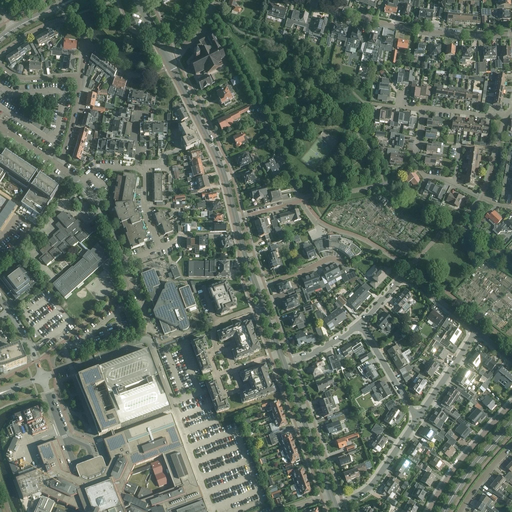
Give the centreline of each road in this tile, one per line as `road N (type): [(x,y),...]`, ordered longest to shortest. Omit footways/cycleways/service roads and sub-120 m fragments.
road 1 (residential): [(237,218),(300,200),(206,13)]
road 2 (residential): [(511,34),(412,29),(327,5)]
road 3 (tertiary): [(237,218),(220,164),(169,63)]
road 4 (residential): [(511,207),(418,170),(422,111)]
road 5 (residential): [(427,511),(459,460),(511,402)]
road 6 (tertiary): [(330,492),(283,364)]
road 7 (residential): [(217,348),(230,343),(240,389),(223,395),(207,352)]
road 8 (residential): [(333,505),(374,482),(416,420)]
road 9 (unclassified): [(42,377),(147,339),(149,329)]
